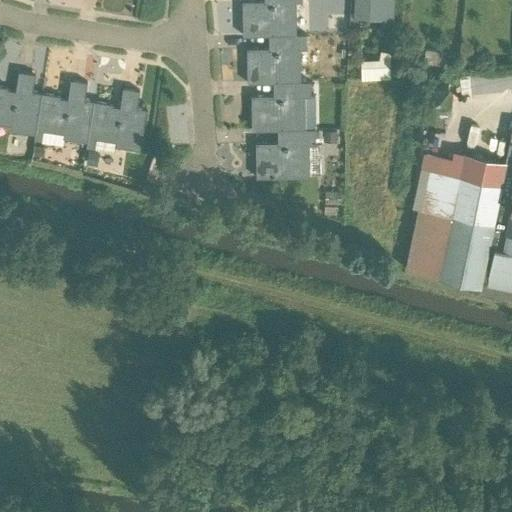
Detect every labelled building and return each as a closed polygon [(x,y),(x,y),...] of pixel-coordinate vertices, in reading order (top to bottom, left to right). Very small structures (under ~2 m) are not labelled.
[(241,1),(242,36),(268,35),(295,34),(295,1),(301,1),(300,0),(263,0),(241,1)] [(353,0),(353,17),(392,20),(393,0),(353,0)] [(246,49),(246,83),(273,83),(299,82),(299,49),(305,49),(306,34),(295,34),(268,35),(268,48),(246,49)] [(445,52),(424,49),(423,57),(427,57),(426,68),(443,69),(445,52)] [(360,61),(361,79),(390,77),(389,53),(379,51),(378,60),(360,61)] [(0,122),(12,124),(11,130),(34,133),(41,93),(31,91),(34,74),(18,72),(14,91),(7,90),(7,88),(0,86),(0,122)] [(34,138),(62,143),(63,138),(86,141),(93,102),(84,100),(86,82),(70,80),(66,99),(59,98),(59,96),(41,93),(34,133),(34,138)] [(310,96),(310,82),(299,82),(273,83),(273,95),(250,96),(251,130),(277,130),(303,129),(303,97),(310,96)] [(447,82),(430,82),(430,99),(447,100),(447,82)] [(86,147),(114,151),(115,146),(139,150),(145,109),(136,108),(138,90),(122,88),(119,107),(111,106),(112,104),(93,102),(86,141),(86,147)] [(447,105),(427,104),(425,126),(446,127),(447,105)] [(511,121),(504,161),(452,150),(450,158),(423,151),(410,206),(416,208),(403,268),(479,287),(481,283),(511,289),(511,121)] [(255,143),(255,177),(308,176),(309,175),(320,174),(320,129),(303,129),(277,130),(277,142),(255,143)]
